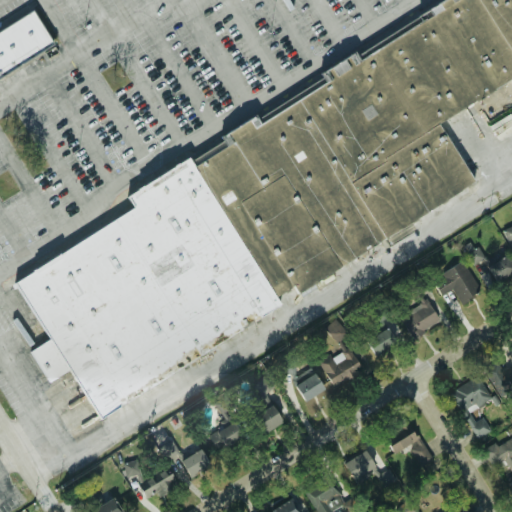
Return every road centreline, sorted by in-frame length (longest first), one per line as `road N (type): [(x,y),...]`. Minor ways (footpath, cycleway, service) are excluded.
road 1 (residential): [(200,511),(511,313)]
road 2 (residential): [(495,511),(410,379)]
